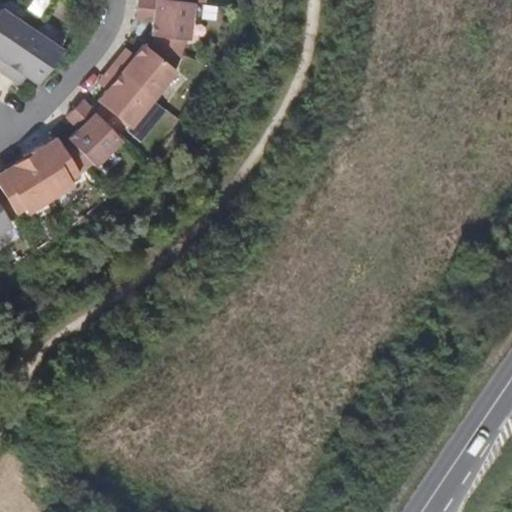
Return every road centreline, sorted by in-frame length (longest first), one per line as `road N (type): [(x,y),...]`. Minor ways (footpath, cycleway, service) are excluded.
road 1 (residential): [(118,0),(104,43),(19,133)]
road 2 (primary): [(430,511),(511,393)]
